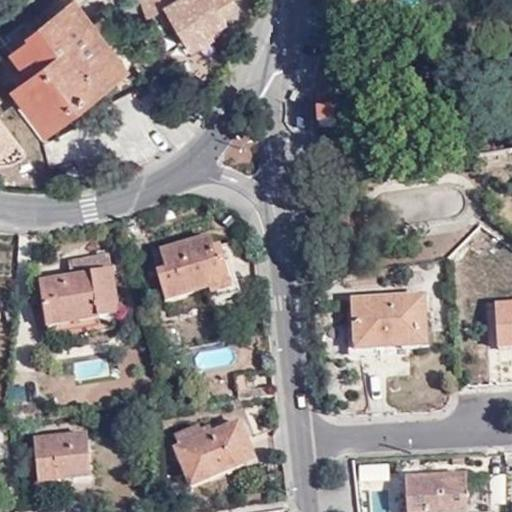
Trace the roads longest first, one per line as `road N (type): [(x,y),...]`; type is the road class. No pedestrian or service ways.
road 1 (residential): [(201,166),(107,209),(0,203)]
road 2 (residential): [(285,245),(301,440)]
road 3 (residential): [(285,245),(271,92),(253,65)]
road 4 (residential): [(301,440),(467,433)]
road 5 (residential): [(201,166),(259,195),(285,245)]
